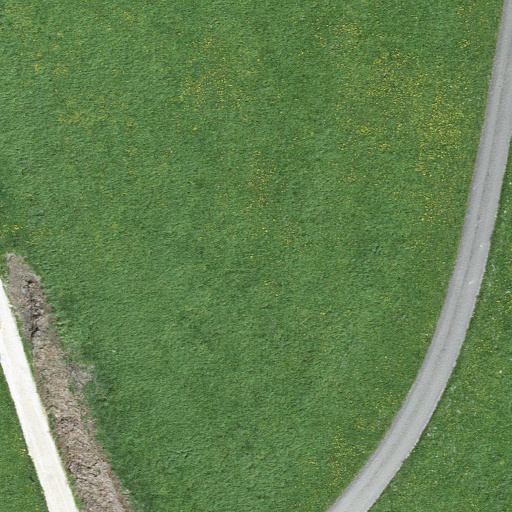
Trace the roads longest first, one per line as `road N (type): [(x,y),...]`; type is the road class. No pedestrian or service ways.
road 1 (residential): [(367,511),(436,410),(466,331),(511,67)]
road 2 (track): [(64,511),(0,322)]
